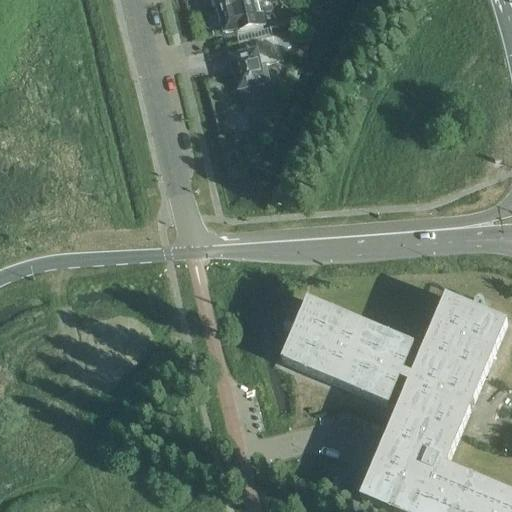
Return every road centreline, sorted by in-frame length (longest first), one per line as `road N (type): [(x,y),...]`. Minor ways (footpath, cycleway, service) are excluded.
road 1 (primary): [(191,252),(511,223)]
road 2 (unclassified): [(132,0),(191,252)]
road 3 (primary): [(0,278),(45,263),(191,252)]
